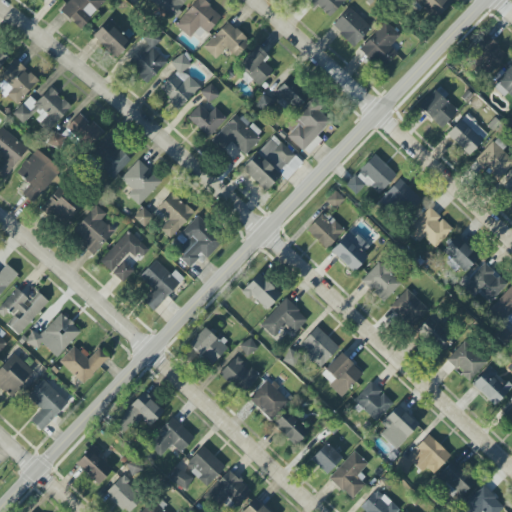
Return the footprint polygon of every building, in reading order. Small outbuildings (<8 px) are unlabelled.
[(69,0),(60,10),(80,29),(106,1),(104,0),(69,0)] [(147,0),(174,18),(185,0),(147,0)] [(190,39),(198,30),(205,36),(222,17),(202,0),(196,0),(174,25),(190,39)] [(329,17),(345,0),(302,0),(313,9),(316,5),(329,17)] [(452,1),(450,0),(413,0),(434,20),(452,1)] [(353,47),(371,28),(349,7),(331,26),(353,47)] [(116,58),(131,43),(107,21),(92,36),(116,58)] [(236,58),(250,43),(227,21),(203,47),(215,59),(226,48),(236,58)] [(385,67),(397,52),(390,46),(400,36),(384,22),(358,51),(373,63),(376,59),(385,67)] [(125,64),(147,83),(166,62),(152,49),(160,40),(153,34),(125,64)] [(495,70),(508,53),(483,35),(470,52),(495,70)] [(269,57),(257,46),(238,66),(259,86),(273,71),(264,62),(269,57)] [(200,87),(184,72),(191,64),(180,54),(170,65),(176,70),(158,90),(179,109),(200,87)] [(38,81),(15,60),(0,76),(0,80),(1,82),(0,82),(0,91),(15,106),(38,81)] [(294,111),(308,97),(288,78),(275,93),(294,111)] [(219,95),(211,84),(200,91),(208,103),(219,95)] [(71,108),(50,88),(36,103),(30,97),(13,114),(24,126),(33,117),(48,131),(71,108)] [(458,111),(435,90),(418,107),(441,129),(458,111)] [(322,141),(316,135),(331,122),(311,101),(282,129),(307,155),(322,141)] [(208,138),(226,119),(215,108),(209,114),(199,105),(187,118),(208,138)] [(80,113),(66,128),(88,149),(102,134),(80,113)] [(231,142),(244,155),(262,136),(238,113),(211,141),(222,152),(231,142)] [(488,134),(466,114),(446,135),(468,155),(488,134)] [(0,130),(0,157),(2,159),(0,161),(0,176),(3,179),(28,150),(3,127),(0,130)] [(89,154),(112,179),(130,161),(107,136),(89,154)] [(286,181),(303,163),(280,142),(277,145),(270,139),(242,170),(265,192),(281,175),(286,181)] [(475,161),(497,181),(511,164),(511,160),(492,142),(475,161)] [(17,189),(32,203),(61,172),(37,150),(17,171),(25,180),(17,189)] [(356,195),(366,183),(378,195),(396,174),(374,155),(346,186),(356,195)] [(120,179),(132,190),(127,195),(138,206),(161,181),(150,171),(138,160),(120,179)] [(381,198),(402,219),(421,199),(399,179),(381,198)] [(42,207),(63,224),(79,205),(58,188),(42,207)] [(326,200),(335,209),(344,200),(335,191),(326,200)] [(193,214),(172,193),(154,211),(162,218),(163,217),(168,221),(160,229),(169,239),(193,214)] [(102,219),(106,215),(96,206),(73,231),(83,240),(80,244),(92,255),(114,231),(102,219)] [(424,237),(435,248),(452,230),(439,218),(440,217),(429,208),(408,230),(420,242),(424,237)] [(306,230),(325,250),(344,231),(326,212),(306,230)] [(176,239),(182,245),(175,252),(190,266),(201,254),(206,259),(221,243),(195,218),(176,239)] [(363,254),(368,247),(350,230),(330,252),(353,273),(367,257),(363,254)] [(140,259),(149,250),(128,231),(99,262),(111,272),(131,251),(140,259)] [(462,275),(479,257),(456,236),(443,251),(451,259),(448,262),(462,275)] [(139,278),(153,290),(142,302),(153,312),(184,279),(174,270),(171,275),(155,260),(139,278)] [(112,273),(124,284),(135,272),(123,261),(112,273)] [(384,303),(401,283),(378,262),(361,281),(372,291),(371,291),(384,303)] [(507,284),(483,263),(462,286),(472,296),(476,292),(489,303),(507,284)] [(0,295),(17,274),(6,265),(0,272),(0,295)] [(265,311),(280,296),(258,274),(243,290),(265,311)] [(511,286),(488,311),(501,324),(511,314),(511,286)] [(18,335),(48,302),(37,292),(30,301),(16,288),(0,306),(0,315),(6,320),(4,323),(18,335)] [(412,329),(429,311),(406,290),(390,307),(412,329)] [(259,326),(272,338),(283,327),(292,336),(307,319),(285,299),(259,326)] [(39,336),(34,332),(26,341),(36,350),(42,344),(56,357),(80,332),(61,313),(39,336)] [(442,353),(454,340),(429,317),(417,329),(442,353)] [(210,366),(227,349),(205,327),(188,344),(210,366)] [(320,368),(339,348),(316,327),(297,348),(320,368)] [(257,349),(250,339),(239,346),(246,356),(257,349)] [(469,381),(487,362),(464,341),(446,361),(469,381)] [(59,361),(81,384),(108,359),(99,349),(87,359),(75,346),(59,361)] [(33,372),(14,353),(0,368),(0,391),(8,399),(33,372)] [(319,375),(342,396),(363,374),(341,353),(319,375)] [(242,395),(260,376),(251,368),(249,370),(235,357),(220,373),(242,395)] [(471,385),(494,406),(511,388),(496,374),(497,373),(489,366),(471,385)] [(41,432),(68,403),(43,380),(27,397),(40,410),(30,421),(41,432)] [(353,401),(375,422),(393,403),(381,392),(371,382),(353,401)] [(149,426),(164,412),(144,392),(119,416),(132,429),(142,418),(149,426)] [(395,449),(419,424),(398,405),(381,424),(386,428),(380,435),(395,449)] [(273,425),(295,446),(309,431),(286,410),(273,425)] [(180,452),(194,438),(172,417),(147,444),(160,457),(171,444),(180,452)] [(433,474),(451,456),(429,435),(406,459),(403,457),(395,466),(404,474),(413,465),(421,473),(426,467),(433,474)] [(342,458),(326,443),(310,460),(326,475),(342,458)] [(112,470),(97,456),(101,452),(93,445),(75,464),(98,485),(112,470)] [(207,486),(225,467),(203,446),(185,465),(207,486)] [(368,464),(354,451),(329,478),(352,500),(364,486),(355,478),(368,464)] [(475,481),(452,460),(436,478),(459,499),(475,481)] [(168,479),(186,490),(193,479),(175,468),(168,479)] [(237,507),(251,491),(228,470),(205,495),(218,507),(226,497),(237,507)] [(129,511),(142,498),(120,477),(105,493),(125,511),(129,511)] [(458,511),(499,511),(505,506),(482,486),(458,511)] [(397,511),(399,510),(376,490),(360,507),(365,511),(397,511)] [(270,511),(255,498),(242,511),(270,511)] [(167,511),(154,499),(142,511),(167,511)]
